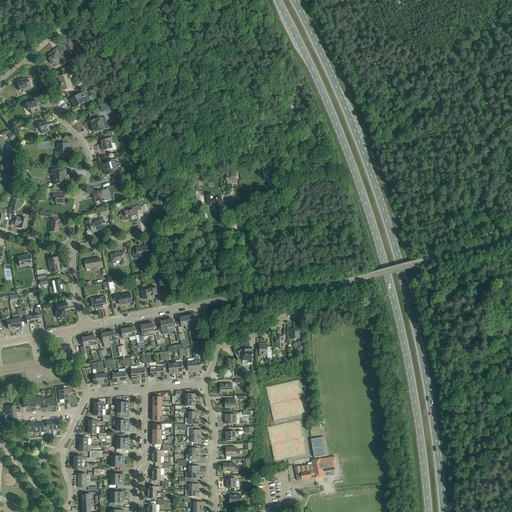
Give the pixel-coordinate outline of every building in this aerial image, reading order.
[(70,38),(63,42),(70,55),(78,50),(77,50),(80,49),(73,37),(70,39),(70,38)] [(64,62),(56,50),(48,54),(50,58),(49,58),(52,65),(54,64),(56,67),(64,62)] [(70,80),(68,74),(58,77),(62,91),(73,88),(70,80)] [(25,78),(16,81),(20,91),(22,90),(23,92),(32,89),(28,78),(26,79),(25,78)] [(70,100),(75,108),(91,99),(86,91),(92,87),(90,84),(84,87),(86,91),(70,100)] [(36,107),(34,100),(25,103),(27,110),(30,109),(31,113),(40,111),(38,106),(36,107)] [(102,112),(110,110),(108,102),(100,105),(102,112)] [(105,130),(102,118),(91,121),(93,125),(94,125),(94,128),(93,128),(95,133),(105,130)] [(46,121),(37,124),(38,128),(39,128),(41,134),(50,132),(48,127),(47,125),(46,121)] [(113,143),(111,136),(107,137),(107,139),(101,141),(103,146),(102,146),(103,151),(113,148),(112,144),(113,143)] [(69,151),(69,144),(57,144),(57,151),(58,151),(58,157),(70,157),(69,151)] [(110,162),(103,165),(106,175),(114,173),(113,169),(116,168),(116,159),(110,161),(110,162)] [(0,187),(7,189),(8,184),(3,183),(5,175),(3,174),(5,167),(0,165),(0,187)] [(65,170),(52,170),(52,175),(54,175),(54,185),(65,185),(65,174),(63,174),(63,171),(65,171),(65,170)] [(123,170),(114,173),(116,180),(125,178),(123,170)] [(237,179),(236,174),(236,171),(232,172),(229,173),(226,174),(226,176),(225,176),(227,182),(237,179)] [(194,177),(196,186),(203,185),(201,175),(194,177)] [(98,192),(98,191),(92,192),(95,203),(101,201),(102,202),(107,200),(104,190),(98,192)] [(62,193),(53,193),(53,200),(56,200),(56,204),(65,204),(65,199),(66,199),(66,193),(62,193)] [(213,194),(210,194),(206,195),(207,199),(208,206),(223,203),(221,198),(214,199),(213,194)] [(142,213),(140,205),(132,208),(132,209),(125,211),(125,214),(123,215),(122,216),(123,220),(124,221),(127,220),(135,218),(134,215),(142,213)] [(99,210),(101,216),(108,214),(106,208),(99,210)] [(20,217),(16,217),(14,225),(17,226),(17,227),(26,229),(28,219),(20,217)] [(60,218),(51,217),(49,231),(58,233),(59,226),(61,226),(61,221),(60,220),(60,218)] [(91,220),(85,221),(87,230),(88,230),(88,231),(87,231),(88,235),(91,234),(91,233),(92,232),(92,233),(97,232),(97,231),(103,229),(101,220),(95,221),(95,224),(92,224),(91,220)] [(137,252),(133,253),(134,259),(141,258),(141,256),(150,255),(149,245),(143,246),(143,247),(141,247),(136,248),(137,252)] [(114,254),(111,255),(112,262),(121,261),(122,266),(127,265),(125,252),(118,254),(118,253),(114,253),(114,254)] [(26,256),(18,258),(19,267),(32,264),(30,254),(25,255),(26,256)] [(57,257),(48,259),(50,273),(60,271),(57,257)] [(100,258),(85,260),(86,269),(101,266),(100,258)] [(62,284),(61,280),(52,282),(54,293),(63,291),(62,286),(61,286),(61,284),(62,284)] [(148,290),(142,291),(144,300),(153,298),(153,296),(157,295),(156,287),(148,288),(148,290)] [(118,295),(114,295),(115,301),(119,300),(120,305),(132,302),(130,294),(118,296),(118,295)] [(96,299),(91,300),(93,306),(95,305),(96,310),(106,308),(105,305),(108,305),(107,303),(106,297),(96,298),(96,299)] [(68,309),(66,303),(56,305),(57,311),(55,311),(57,318),(61,317),(61,319),(67,318),(66,311),(64,312),(64,310),(68,309)] [(14,320),(15,328),(22,327),(20,319),(23,318),(21,308),(17,309),(18,314),(13,315),(14,320)] [(22,308),(21,308),(23,318),(26,318),(27,324),(34,323),(32,316),(29,316),(28,310),(23,311),(22,308)] [(36,315),(32,316),(34,323),(36,323),(36,324),(41,323),(40,315),(42,314),(41,308),(35,309),(36,315)] [(15,328),(14,320),(10,321),(9,316),(4,317),(3,318),(3,316),(4,316),(3,313),(1,313),(4,322),(7,322),(8,329),(15,328)] [(188,325),(189,329),(195,328),(199,327),(198,323),(194,324),(193,318),(194,318),(193,318),(192,315),(186,317),(188,325)] [(188,325),(186,317),(180,318),(181,321),(180,321),(181,321),(182,326),(185,326),(186,330),(189,329),(188,325)] [(169,334),(168,329),(167,320),(161,322),(161,325),(163,335),(169,334)] [(149,336),(147,325),(141,326),(142,329),(141,329),(142,329),(143,335),(143,337),(147,337),(149,336)] [(127,329),(129,337),(136,336),(134,330),(135,330),(134,330),(134,327),(127,329)] [(294,329),(291,329),(291,339),(299,339),(300,327),(294,327),(294,329)] [(108,333),(110,344),(114,344),(114,341),(116,340),(115,334),(114,331),(108,333)] [(110,344),(108,333),(102,334),(102,337),(103,337),(104,343),(107,342),(108,345),(110,344)] [(280,335),(275,335),(275,347),(280,347),(280,349),(285,349),(284,337),(280,337),(280,335)] [(91,349),(88,337),(82,338),(83,341),(82,341),(83,341),(84,346),(84,347),(88,346),(88,349),(91,349)] [(260,344),(259,344),(260,356),(268,356),(268,344),(267,344),(260,344)] [(243,361),(243,365),(252,365),(252,356),(253,356),(253,350),(244,350),(239,350),(239,351),(238,352),(239,356),(243,356),(243,361)] [(235,359),(226,359),(227,366),(223,366),(224,370),(231,370),(231,368),(236,368),(235,359)] [(94,385),(101,384),(100,374),(99,362),(92,363),(93,370),(96,369),(97,374),(93,375),(94,385)] [(138,369),(139,379),(145,378),(145,373),(146,373),(146,368),(138,369)] [(232,392),(232,383),(220,384),(221,392),(232,392)] [(68,395),(68,389),(66,389),(64,389),(58,390),(59,400),(60,402),(60,403),(63,402),(64,402),(64,399),(66,399),(67,404),(70,403),(70,395),(68,395)] [(236,408),(235,400),(225,400),(225,408),(236,408)] [(236,424),(236,415),(225,415),(226,424),(236,424)] [(239,435),(239,432),(226,432),(226,436),(226,441),(236,441),(236,435),(239,435)] [(311,440),(315,458),(327,455),(323,438),(311,440)] [(236,447),(226,447),(226,456),(240,456),(240,450),(237,450),(236,447)] [(164,457),(153,457),(153,461),(154,461),(154,463),(162,463),(162,466),(169,466),(169,464),(169,463),(164,463),(164,457)] [(321,459),(314,460),(312,460),(312,462),(308,463),(308,464),(308,465),(295,468),(297,481),(302,480),(311,478),(315,478),(324,477),(324,473),(334,471),(334,470),(333,468),(337,467),(335,457),(321,459)] [(229,463),(223,463),(224,471),(234,471),(234,472),(238,472),(238,466),(235,466),(234,463),(231,463),(231,464),(229,464),(229,463)] [(152,475),(163,475),(164,469),(169,469),(169,466),(162,466),(162,469),(154,469),(154,471),(152,471),(152,475)] [(163,475),(152,475),(152,479),(154,479),(154,481),(162,481),(162,484),(169,484),(169,481),(164,481),(164,475),(163,475)] [(236,488),(236,479),(227,479),(227,488),(236,488)] [(241,503),(241,495),(230,495),(230,504),(241,503)] [(122,501),(123,498),(111,497),(111,503),(109,503),(109,506),(117,506),(117,503),(124,503),(124,501),(122,501)]
